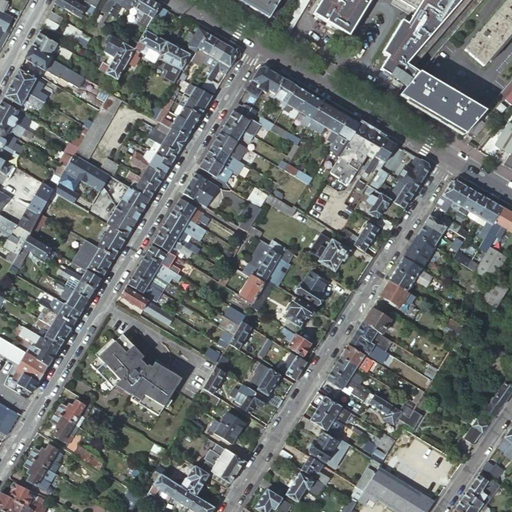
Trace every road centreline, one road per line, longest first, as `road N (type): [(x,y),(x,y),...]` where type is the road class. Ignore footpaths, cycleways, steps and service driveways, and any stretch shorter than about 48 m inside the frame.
road 1 (unclassified): [(259,44),(0,470)]
road 2 (unclassified): [(227,511),(451,157)]
road 3 (residential): [(451,157),(259,44)]
road 4 (residential): [(440,511),(511,407)]
road 5 (unknown): [(171,189),(245,235),(234,265)]
